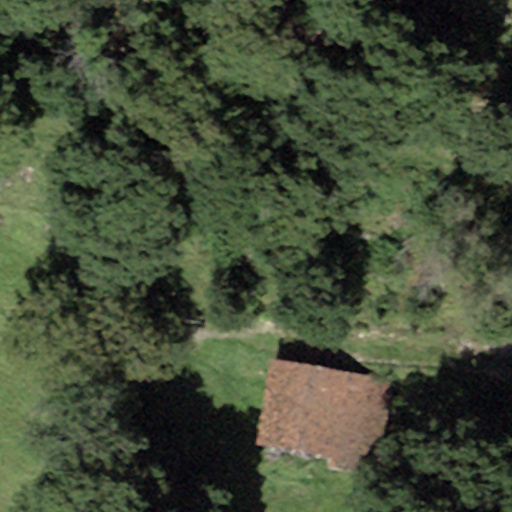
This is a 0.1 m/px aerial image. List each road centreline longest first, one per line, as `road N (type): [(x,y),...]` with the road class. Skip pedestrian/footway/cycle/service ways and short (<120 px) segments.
road 1 (track): [(273,0),(381,141),(419,171),(511,200)]
road 2 (track): [(511,365),(197,335)]
